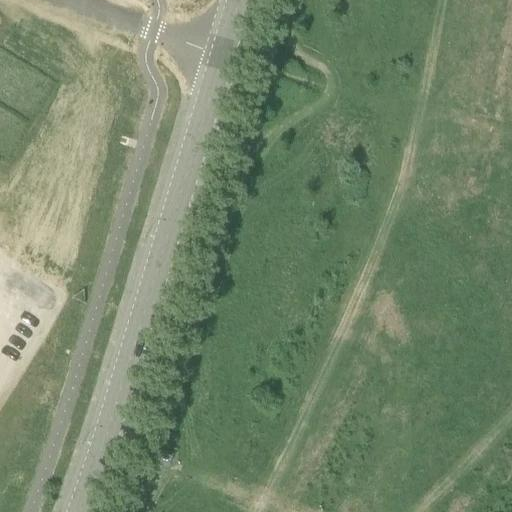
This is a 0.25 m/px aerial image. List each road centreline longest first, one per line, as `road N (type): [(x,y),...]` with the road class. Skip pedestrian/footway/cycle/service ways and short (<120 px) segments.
road 1 (tertiary): [(77,511),(222,55)]
road 2 (unclassified): [(72,0),(222,55)]
